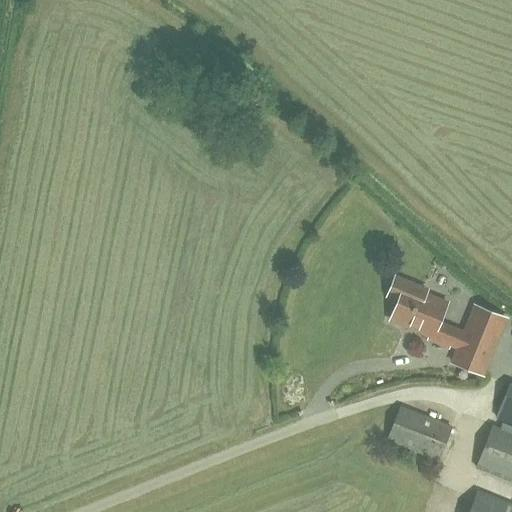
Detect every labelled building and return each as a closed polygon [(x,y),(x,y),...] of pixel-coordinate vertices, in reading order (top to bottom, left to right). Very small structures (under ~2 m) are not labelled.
[(463,329),(440,320),(446,302),(424,294),(426,290),(395,278),(388,296),(399,300),(391,320),(429,335),(428,339),(450,348),(451,345),(456,347),(449,363),(484,377),(508,318),(474,303),(463,329)] [(511,383),(509,383),(495,417),(511,423),(511,383)] [(453,427),(400,405),(386,440),(439,460),(453,427)] [(511,431),(493,424),(475,468),(511,482),(511,431)] [(511,511),(511,503),(477,489),(468,511),(511,511)]
